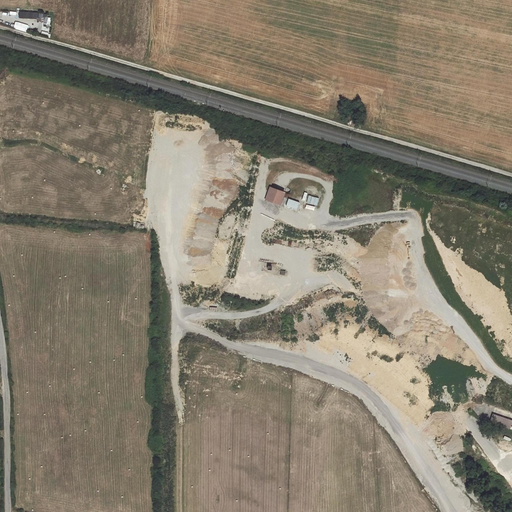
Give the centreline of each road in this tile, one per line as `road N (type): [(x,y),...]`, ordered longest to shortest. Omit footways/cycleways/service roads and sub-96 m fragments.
road 1 (track): [(0,26),(511,175)]
road 2 (unknown): [(0,139),(17,167),(123,194),(155,229),(177,315),(183,511)]
road 3 (unclassified): [(8,511),(0,333)]
road 4 (unknown): [(494,456),(431,455),(412,511)]
